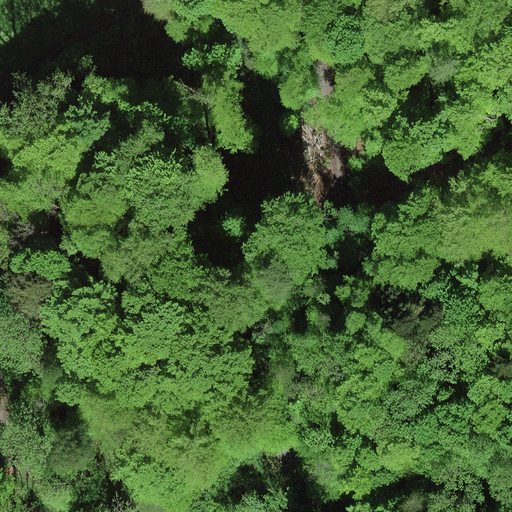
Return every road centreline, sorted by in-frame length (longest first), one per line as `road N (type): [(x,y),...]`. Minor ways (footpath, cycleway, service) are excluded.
road 1 (track): [(299,0),(335,110),(338,166),(330,213),(306,254),(238,329),(241,380),(336,511)]
road 2 (track): [(150,0),(34,67),(0,113)]
road 3 (track): [(0,326),(36,511)]
